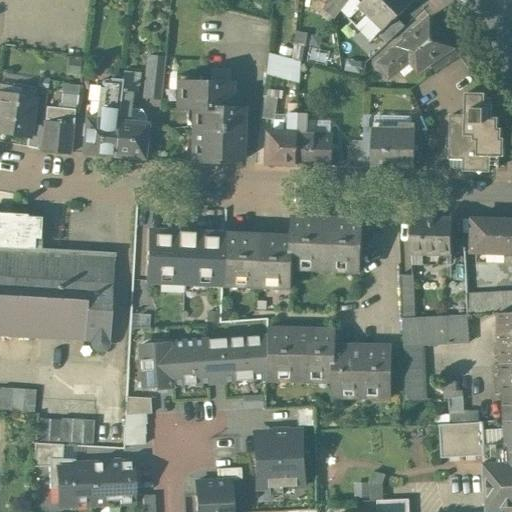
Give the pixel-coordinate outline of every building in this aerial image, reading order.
[(224,0),(212,0),(212,9),(224,11),(224,0)] [(330,0),(330,1),(341,10),(348,0),(330,0)] [(413,0),(365,0),(359,7),(360,8),(349,20),(371,41),(378,35),(386,44),(405,27),(397,19),(415,2),(413,0)] [(430,18),(397,47),(398,49),(410,64),(418,74),(430,65),(453,50),(454,49),(430,18)] [(398,49),(378,65),(390,81),(410,64),(398,49)] [(453,50),(430,65),(435,73),(459,58),(453,50)] [(273,54),(270,76),(303,80),(305,57),(273,54)] [(164,58),(148,56),(144,91),(160,93),(164,58)] [(219,83),(183,82),(183,88),(178,88),(177,110),(193,110),(192,157),(198,158),(198,163),(216,163),(217,158),(219,83)] [(229,84),(219,83),(217,158),(243,159),(244,109),(229,109),(229,84)] [(32,97),(0,91),(0,133),(27,138),(29,138),(30,124),(32,97)] [(120,92),(107,91),(104,120),(117,122),(120,92)] [(132,93),(120,92),(117,122),(129,123),(130,110),(132,93)] [(486,93),(466,92),(465,115),(451,115),(450,160),(465,160),(465,173),(491,174),(492,158),(505,159),(506,139),(502,139),(502,129),(499,129),(499,117),(493,116),(494,103),(485,103),(486,93)] [(277,98),(263,97),(260,119),(274,120),(277,98)] [(74,111),(45,108),(44,123),(43,123),(42,128),(41,128),(37,150),(37,151),(70,154),(74,111)] [(140,111),(130,110),(129,123),(145,124),(145,117),(140,111)] [(287,133),(268,133),(267,166),(295,166),(296,134),(296,111),(287,111),(287,133)] [(307,111),(296,111),(296,134),(307,134),(307,122),(307,111)] [(104,120),(86,118),(82,155),(113,158),(117,122),(104,120)] [(129,123),(117,122),(113,158),(143,160),(147,125),(129,123)] [(324,122),(307,122),(307,134),(324,134),(324,122)] [(41,126),(30,124),(29,138),(27,138),(26,147),(37,150),(41,128),(41,126)] [(415,131),(374,130),(374,140),(372,170),(414,171),(415,131)] [(307,134),(296,134),(295,166),(333,167),(334,134),(324,134),(307,134)] [(374,140),(362,140),(362,142),(361,169),(372,170),(374,140)] [(362,142),(349,141),(348,168),(361,169),(362,142)] [(26,215),(0,213),(0,247),(38,249),(40,217),(26,216),(26,215)] [(292,237),(291,268),(360,270),(362,220),(292,218),(292,237)] [(453,220),(412,218),(410,254),(439,256),(451,256),(453,220)] [(511,222),(473,221),(472,253),(511,255),(511,222)] [(223,234),(148,231),(146,282),(222,285),(223,234)] [(291,268),(292,237),(223,234),(222,285),(290,288),(291,268)] [(38,249),(0,247),(0,276),(86,282),(112,283),(114,253),(38,249)] [(439,256),(423,255),(422,266),(438,266),(439,256)] [(401,274),(401,314),(413,314),(413,274),(401,274)] [(86,282),(0,276),(0,333),(83,338),(86,282)] [(466,280),(450,280),(452,316),(468,316),(467,310),(466,280)] [(112,283),(86,282),(83,338),(91,339),(91,343),(91,345),(92,347),(94,348),(96,349),(98,350),(100,350),(101,350),(103,349),(104,348),(106,346),(107,344),(107,340),(109,340),(112,283)] [(452,316),(402,318),(403,342),(469,340),(468,316),(452,316)] [(511,326),(498,328),(500,363),(511,362),(511,326)] [(392,347),(336,345),(336,330),(265,330),(265,336),(264,379),(334,381),(334,396),(390,398),(392,347)] [(224,339),(207,340),(167,343),(170,386),(171,386),(182,386),(182,385),(200,384),(208,384),(208,382),(222,381),(223,383),(233,382),(234,382),(251,381),(264,380),(264,379),(265,336),(257,336),(257,337),(246,337),(245,337),(240,337),(240,338),(229,338),(224,339)] [(167,343),(141,345),(142,360),(139,360),(141,389),(156,388),(156,390),(171,389),(171,386),(170,386),(167,343)] [(423,343),(403,344),(405,377),(404,380),(405,400),(426,399),(423,343)] [(511,362),(500,363),(501,377),(496,377),(497,392),(502,392),(504,421),(511,420),(511,362)] [(457,381),(444,382),(445,398),(458,397),(457,381)] [(38,392),(0,389),(0,409),(37,412),(38,392)] [(125,415),(145,414),(150,414),(150,399),(126,397),(125,415)] [(247,397),(248,408),(266,407),(265,397),(247,397)] [(486,400),(466,401),(466,406),(467,423),(487,422),(486,400)] [(466,406),(450,407),(451,424),(467,423),(466,406)] [(314,408),(298,409),(299,426),(314,425),(314,408)] [(145,424),(145,414),(125,415),(125,425),(144,425),(145,424)] [(511,420),(504,421),(505,429),(505,443),(483,445),(483,456),(486,511),(511,510),(511,420)] [(483,423),(439,425),(441,459),(483,456),(483,445),(505,443),(505,429),(483,430),(483,423)] [(124,436),(144,435),(144,425),(125,425),(124,436)] [(273,437),(254,438),(256,489),(305,486),(302,431),(286,432),(273,433),(273,437)] [(144,435),(124,436),(124,446),(144,445),(144,435)] [(62,445),(34,443),(33,467),(48,467),(48,458),(62,459),(62,445)] [(62,459),(48,458),(48,467),(49,489),(57,489),(56,467),(74,467),(74,460),(62,459)] [(118,460),(103,461),(103,463),(89,463),(89,466),(91,503),(90,503),(90,506),(107,505),(107,501),(119,500),(119,505),(134,504),(132,461),(119,462),(118,460)] [(74,467),(56,467),(57,489),(57,500),(71,499),(71,503),(90,503),(91,503),(89,466),(74,467)] [(240,468),(217,469),(217,481),(229,481),(241,480),(240,468)] [(217,481),(195,482),(196,511),(230,511),(229,481),(217,481)] [(154,511),(154,495),(142,496),(142,511),(154,511)]
